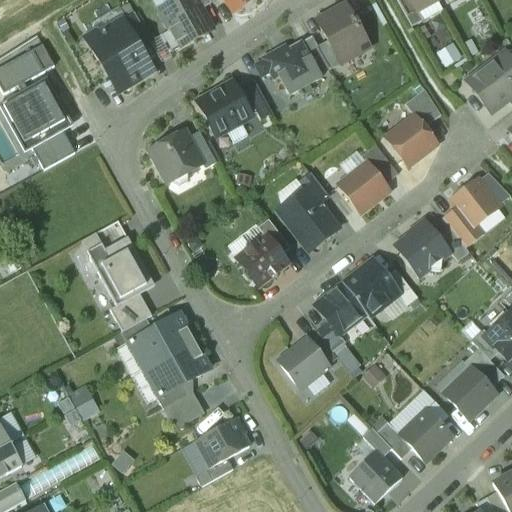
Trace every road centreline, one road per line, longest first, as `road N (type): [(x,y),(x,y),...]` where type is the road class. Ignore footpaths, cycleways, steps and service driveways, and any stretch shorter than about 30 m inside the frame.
road 1 (residential): [(225,343),(134,199),(124,130),(302,0)]
road 2 (residential): [(225,343),(477,142)]
road 3 (residential): [(317,511),(225,343)]
road 4 (residential): [(419,511),(511,424)]
